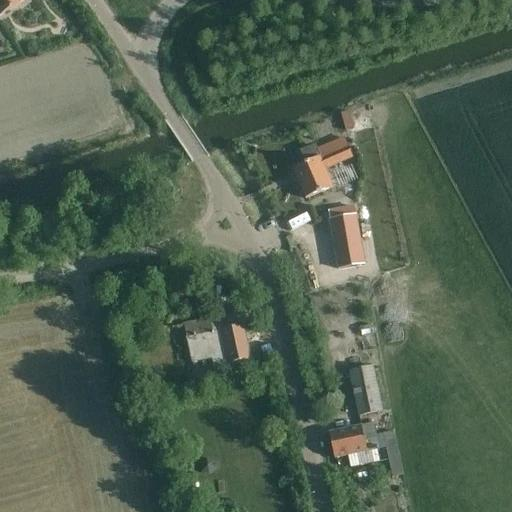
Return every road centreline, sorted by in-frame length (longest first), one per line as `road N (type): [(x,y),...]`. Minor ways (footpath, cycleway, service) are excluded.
road 1 (unclassified): [(315,511),(289,356),(245,246)]
road 2 (unclassified): [(194,239),(0,278)]
road 3 (unclassified): [(221,198),(151,86)]
